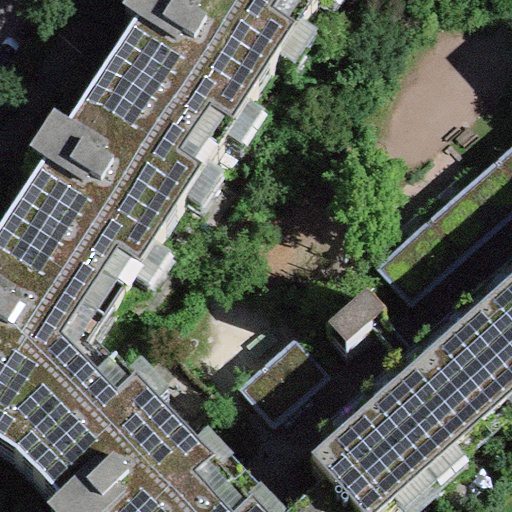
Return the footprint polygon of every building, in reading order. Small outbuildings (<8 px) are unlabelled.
[(103,89),(218,164),(311,23),(275,0),(161,0),(160,0),(143,0),(125,27),(138,36),(103,89)] [(275,0),(311,23),(325,0),(275,0)] [(32,169),(45,177),(10,230),(125,305),(218,164),(103,89),(68,141),(55,133),(32,169)] [(511,159),(466,200),(495,233),(511,217),(511,159)] [(410,309),(495,233),(466,200),(381,275),(410,309)] [(0,458),(15,468),(94,350),(125,305),(10,230),(0,244),(0,458)] [(511,270),(312,451),(366,511),(368,511),(511,383),(511,270)] [(347,364),(384,332),(367,310),(329,344),(347,364)] [(243,397),(272,430),(327,382),(298,349),(243,397)] [(217,511),(234,496),(94,350),(15,468),(16,469),(56,511),(217,511)] [(234,496),(217,511),(248,511),(241,505),(234,496)]
